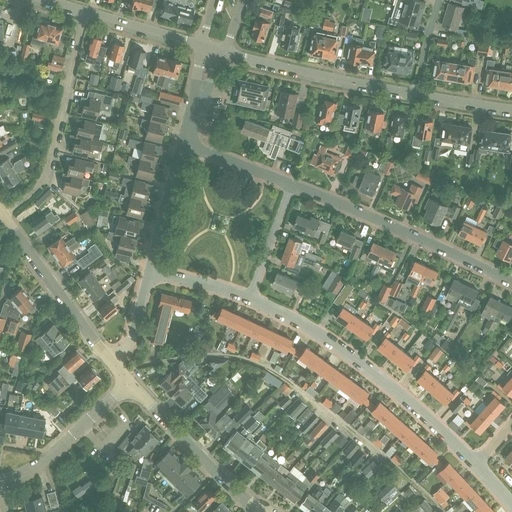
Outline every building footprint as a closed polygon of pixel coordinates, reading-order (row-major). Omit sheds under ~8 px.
[(138,0),(137,7),(140,8),(140,11),(147,13),(148,10),(149,10),(150,6),(154,7),(156,0),(138,0)] [(168,0),(168,2),(165,1),(161,15),(175,19),(180,0),(168,0)] [(180,0),(175,19),(176,21),(180,22),(182,21),(190,23),(193,9),(194,6),(191,0),(190,0),(180,0)] [(396,0),(395,6),(422,14),(426,2),(418,0),(396,0)] [(473,0),(472,6),(481,9),(484,1),(481,0),(473,0)] [(449,3),(446,14),(460,18),(464,7),(462,7),(449,3)] [(278,13),(275,24),(282,26),(287,7),(280,5),(280,6),(279,11),(278,13)] [(251,37),(264,41),(274,11),(260,6),(258,14),(257,17),(253,29),(254,29),(251,37)] [(419,25),(422,14),(395,6),(392,17),(390,17),(388,22),(403,27),(404,21),(419,25)] [(363,12),(361,20),(369,22),(371,13),(365,12),(363,11),(363,12)] [(446,14),(442,25),(455,29),(454,34),(461,35),(465,36),(467,30),(457,29),(460,18),(446,14)] [(329,20),(327,29),(333,31),(335,22),(329,20)] [(39,21),(35,37),(32,36),(30,42),(44,46),(46,41),(50,24),(39,21)] [(50,24),(46,41),(57,44),(62,28),(50,24)] [(294,49),(299,28),(285,25),(281,46),(294,49)] [(316,35),(314,34),(310,52),(322,55),(327,33),(317,31),(316,35)] [(416,40),(418,33),(407,31),(406,38),(416,40)] [(327,33),(322,55),(335,58),(340,36),(327,33)] [(92,36),(87,53),(91,55),(89,61),(93,63),(92,66),(98,68),(102,55),(97,54),(101,39),(92,36)] [(351,37),(347,59),(348,60),(347,62),(356,64),(357,61),(359,62),(362,49),(363,39),(351,37)] [(447,46),(451,46),(452,41),(448,40),(438,38),(437,44),(447,46)] [(362,49),(359,62),(372,64),(376,42),(371,41),(369,50),(362,49)] [(113,42),(108,57),(114,59),(112,69),(116,70),(117,67),(118,68),(124,46),(113,42)] [(26,60),(30,45),(24,43),(20,59),(26,60)] [(484,44),(483,55),(488,56),(488,55),(493,56),(494,49),(492,49),(492,46),(484,44)] [(389,45),(385,67),(398,70),(401,53),(394,52),(395,46),(389,45)] [(401,53),(398,70),(410,72),(413,56),(414,50),(409,48),(407,55),(401,53)] [(134,73),(138,75),(139,75),(141,66),(145,52),(134,49),(132,56),(128,56),(126,63),(129,64),(127,71),(134,72),(134,73)] [(53,54),(51,63),(50,63),(49,69),(61,72),(62,66),(63,66),(65,57),(53,54)] [(161,86),(169,59),(166,59),(165,60),(157,58),(152,73),(159,75),(156,85),(161,86)] [(461,64),(458,80),(468,82),(469,78),(470,77),(473,78),(476,59),(469,58),(468,65),(461,64)] [(169,59),(161,86),(166,87),(168,82),(174,84),(176,78),(178,69),(180,68),(182,64),(180,62),(175,61),(169,59)] [(431,75),(446,78),(449,62),(434,59),(431,75)] [(488,60),(486,68),(485,80),(487,80),(488,81),(487,85),(498,86),(500,70),(493,69),(495,61),(488,60)] [(449,62),(446,78),(458,80),(461,64),(449,62)] [(129,95),(133,96),(140,98),(141,95),(141,94),(140,93),(142,88),(144,79),(145,76),(147,68),(141,66),(139,75),(138,75),(138,77),(137,77),(136,77),(132,90),(132,91),(131,91),(130,93),(129,95)] [(511,71),(500,70),(498,86),(510,88),(511,77),(511,71)] [(89,83),(97,85),(100,75),(91,73),(91,74),(89,80),(89,83)] [(234,102),(264,109),(269,110),(271,100),(266,99),(268,87),(238,80),(234,102)] [(141,94),(141,95),(150,97),(151,97),(153,90),(149,89),(143,88),(141,94)] [(52,102),(54,90),(46,89),(44,101),(52,102)] [(159,91),(159,95),(158,98),(167,100),(180,104),(182,97),(168,93),(159,91)] [(282,91),(277,113),(292,117),(297,94),(282,91)] [(109,112),(113,97),(95,92),(93,99),(85,97),(85,98),(87,98),(86,105),(83,104),(81,114),(96,118),(97,112),(102,110),(109,112)] [(150,97),(141,95),(140,98),(140,101),(142,101),(140,109),(148,111),(151,115),(150,119),(149,120),(159,123),(164,124),(167,115),(162,114),(164,107),(166,108),(168,108),(151,103),(152,97),(151,97),(150,97)] [(332,125),(337,103),(325,100),(324,105),(321,105),(318,122),(332,125)] [(0,111),(0,114),(11,111),(9,105),(0,106),(0,111)] [(343,123),(345,123),(344,129),(355,131),(356,125),(357,126),(360,107),(348,105),(346,116),(345,115),(343,123)] [(367,127),(372,128),(371,131),(380,133),(380,130),(384,112),(370,109),(367,127)] [(295,111),(292,125),(301,127),(304,113),(295,111)] [(45,122),(47,116),(33,112),(31,119),(45,122)] [(403,136),(407,116),(394,114),(391,131),(391,134),(403,136)] [(164,124),(141,118),(140,126),(144,127),(146,131),(145,137),(160,141),(163,131),(158,130),(159,123),(164,125),(164,124)] [(76,136),(80,137),(91,140),(91,139),(92,134),(96,131),(101,132),(103,125),(80,119),(80,120),(84,121),(83,127),(78,126),(76,136)] [(431,129),(432,122),(420,119),(417,136),(416,143),(421,144),(422,137),(431,139),(432,130),(431,129)] [(264,142),(266,143),(272,145),(279,126),(273,124),(271,129),(269,128),(246,120),(242,131),(265,139),(264,142)] [(449,144),(454,144),(458,125),(444,123),(440,145),(449,147),(449,144)] [(458,125),(454,144),(455,145),(454,148),(468,151),(472,127),(458,125)] [(272,145),(266,143),(264,149),(272,152),(270,156),(275,158),(277,154),(283,156),(286,147),(289,148),(288,147),(292,137),(293,138),(293,137),(290,136),(292,131),(279,126),(272,145)] [(480,146),(495,148),(498,131),(498,129),(492,128),(490,130),(485,129),(485,130),(483,141),(481,141),(480,146)] [(498,131),(495,148),(510,151),(511,146),(508,145),(510,133),(498,131)] [(91,140),(80,137),(79,144),(74,142),(72,152),(87,156),(88,150),(92,148),(100,149),(102,142),(91,139),(91,140)] [(129,155),(129,156),(155,162),(157,153),(154,152),(156,146),(159,146),(129,138),(127,146),(138,149),(141,153),(140,158),(129,155)] [(0,152),(1,155),(19,145),(15,139),(0,147),(0,152)] [(352,159),(357,147),(349,144),(344,156),(352,159)] [(334,174),(341,158),(325,152),(327,148),(321,146),(317,156),(314,154),(311,163),(328,169),(327,171),(334,174)] [(431,161),(433,149),(426,148),(424,160),(431,161)] [(474,153),(473,159),(479,159),(481,149),(475,148),(474,153)] [(472,164),(473,159),(474,153),(468,152),(466,163),(472,164)] [(155,162),(129,156),(127,163),(134,165),(137,169),(135,175),(150,179),(153,169),(149,168),(151,162),(155,163),(155,162)] [(69,164),(66,174),(89,179),(82,177),(83,172),(87,169),(91,170),(93,163),(70,157),(70,158),(75,159),(73,165),(69,164)] [(0,162),(0,175),(22,163),(20,159),(11,164),(8,158),(0,162)] [(383,172),(387,174),(392,162),(388,160),(383,172)] [(22,163),(0,175),(0,177),(2,181),(2,183),(3,186),(5,186),(6,187),(20,179),(16,173),(25,168),(22,163)] [(108,177),(118,179),(119,173),(109,171),(108,177)] [(373,195),(381,177),(367,171),(363,179),(356,176),(353,184),(360,187),(359,189),(373,195)] [(417,172),(415,177),(430,184),(432,179),(417,172)] [(89,179),(66,174),(71,175),(69,182),(65,181),(62,190),(77,194),(79,188),(83,186),(87,187),(89,179)] [(120,194),(145,200),(147,191),(145,190),(147,184),(149,184),(123,177),(121,185),(129,187),(131,191),(130,196),(120,194)] [(413,183),(411,188),(409,191),(395,185),(392,192),(400,195),(397,203),(408,208),(412,200),(417,203),(423,188),(413,183)] [(40,209),(55,195),(49,189),(34,203),(40,209)] [(145,200),(120,194),(118,201),(125,203),(127,208),(126,213),(141,217),(143,207),(141,207),(143,200),(145,201),(145,200)] [(472,207),(477,196),(470,194),(465,204),(472,207)] [(455,218),(460,208),(454,205),(452,208),(448,206),(430,198),(425,207),(429,209),(425,218),(439,225),(445,212),(450,214),(449,215),(455,218)] [(499,219),(505,207),(498,204),(492,216),(499,219)] [(482,207),(478,214),(484,216),(487,210),(482,207)] [(88,208),(80,214),(88,226),(89,225),(93,231),(96,228),(95,226),(97,225),(94,222),(97,219),(88,208)] [(54,215),(51,211),(44,215),(32,224),(38,233),(51,224),(60,218),(56,213),(54,215)] [(79,218),(74,211),(64,218),(68,225),(79,218)] [(300,230),(313,235),(317,237),(316,241),(324,244),(328,234),(331,223),(312,216),(311,219),(298,214),(294,226),(301,228),(300,230)] [(478,221),(470,239),(481,244),(487,231),(482,229),(485,224),(481,222),(484,216),(478,214),(476,220),(478,221)] [(139,222),(140,222),(113,215),(111,223),(117,224),(115,233),(120,234),(120,235),(131,237),(135,238),(138,229),(133,228),(135,221),(139,222)] [(458,233),(470,239),(478,221),(476,220),(475,222),(472,221),(471,223),(464,220),(458,233)] [(363,241),(355,238),(356,236),(341,230),(337,240),(345,243),(343,247),(352,251),(350,256),(356,258),(363,241)] [(106,239),(111,240),(115,241),(118,245),(115,256),(120,260),(128,262),(130,255),(131,255),(134,245),(129,244),(131,237),(120,235),(120,234),(115,233),(113,232),(109,231),(106,239)] [(286,249),(316,261),(318,255),(306,251),(307,250),(308,250),(311,244),(303,241),(290,236),(286,249)] [(48,246),(54,256),(76,241),(73,237),(65,243),(61,237),(48,246)] [(509,260),(511,254),(511,243),(497,237),(493,245),(500,248),(497,254),(509,260)] [(76,241),(54,256),(61,266),(66,263),(68,266),(77,260),(74,256),(70,251),(79,245),(76,241)] [(375,264),(373,269),(377,271),(380,266),(377,265),(386,247),(373,242),(370,249),(365,247),(361,258),(375,264)] [(102,253),(95,243),(87,249),(89,251),(77,260),(82,268),(102,253)] [(377,265),(380,266),(383,267),(385,263),(396,267),(400,258),(395,256),(397,252),(386,247),(377,265)] [(316,261),(286,249),(281,261),(294,266),(296,259),(314,265),(316,261)] [(415,260),(409,273),(406,279),(415,284),(414,288),(419,290),(421,285),(419,283),(427,266),(415,260)] [(102,268),(107,274),(111,270),(106,264),(102,268)] [(337,273),(343,276),(346,270),(339,266),(335,272),(337,273)] [(419,283),(421,285),(425,286),(427,281),(436,286),(439,279),(436,278),(439,271),(427,266),(419,283)] [(111,270),(107,274),(112,280),(116,277),(111,270)] [(78,281),(85,291),(97,281),(90,271),(78,281)] [(305,295),(309,285),(303,282),(303,283),(297,281),(297,280),(278,272),(272,285),(292,293),(295,286),(301,289),(299,293),(305,295)] [(338,294),(347,278),(343,276),(337,273),(328,288),(338,294)] [(122,283),(116,288),(119,293),(130,284),(130,283),(135,279),(132,275),(122,283)] [(448,291),(449,292),(448,293),(453,295),(451,300),(453,301),(449,309),(453,310),(466,284),(454,279),(448,291)] [(114,290),(116,288),(122,283),(119,280),(111,286),(114,290)] [(390,293),(392,294),(397,296),(403,283),(402,282),(396,280),(390,293)] [(97,281),(85,291),(93,300),(105,291),(97,281)] [(382,300),(386,301),(392,287),(390,286),(384,283),(377,298),(382,300)] [(466,284),(453,310),(458,313),(462,305),(475,311),(479,304),(480,300),(477,299),(475,298),(478,290),(466,284)] [(4,302),(0,313),(0,337),(6,320),(11,310),(28,295),(21,287),(9,298),(8,297),(5,299),(6,300),(4,302)] [(349,299),(353,292),(345,287),(340,294),(349,299)] [(419,290),(414,288),(410,295),(416,297),(419,290)] [(159,305),(150,342),(148,353),(154,354),(157,343),(163,345),(170,317),(165,316),(167,307),(168,308),(171,298),(173,298),(173,296),(161,293),(159,305)] [(11,310),(6,320),(7,320),(4,331),(15,334),(20,320),(17,318),(20,312),(22,313),(27,309),(28,311),(31,312),(33,312),(35,309),(35,308),(35,305),(33,304),(35,303),(28,295),(11,310)] [(115,295),(98,309),(106,319),(118,309),(114,303),(118,299),(115,295)] [(422,307),(430,312),(437,299),(428,295),(422,307)] [(165,316),(170,317),(172,308),(188,312),(191,301),(173,296),(173,298),(171,298),(168,308),(167,307),(165,316)] [(489,318),(485,326),(482,332),(487,334),(490,328),(503,302),(490,296),(482,314),(489,318)] [(396,302),(388,298),(385,305),(404,314),(408,306),(396,301),(396,302)] [(336,317),(346,324),(354,314),(357,309),(345,301),(340,307),(342,308),(336,317)] [(442,306),(435,302),(430,314),(437,317),(442,306)] [(511,306),(503,302),(490,328),(494,330),(497,322),(498,323),(501,317),(508,320),(511,311),(511,306)] [(211,316),(227,324),(233,312),(221,306),(218,313),(213,311),(211,316)] [(233,312),(227,324),(239,329),(245,317),(233,312)] [(354,314),(346,324),(357,332),(365,321),(354,314)] [(389,323),(394,327),(401,319),(395,315),(389,323)] [(245,317),(239,329),(251,335),(257,323),(245,317)] [(402,317),(398,323),(407,330),(411,325),(402,317)] [(365,321),(357,332),(368,339),(374,330),(375,331),(379,325),(375,322),(372,326),(365,321)] [(257,323),(251,335),(263,341),(269,329),(257,323)] [(53,324),(40,334),(34,339),(42,348),(60,332),(53,324)] [(193,324),(189,342),(188,346),(194,347),(193,352),(198,351),(199,347),(201,336),(203,327),(193,324)] [(269,329),(263,341),(268,343),(266,346),(272,349),(274,346),(275,346),(280,334),(269,329)] [(31,334),(21,331),(16,347),(26,350),(31,334)] [(377,347),(387,355),(396,344),(388,338),(391,334),(387,331),(383,337),(384,338),(377,347)] [(410,335),(406,331),(402,336),(406,340),(410,335)] [(42,348),(40,350),(43,353),(51,346),(56,352),(68,342),(60,332),(42,348)] [(280,334),(275,346),(286,352),(287,350),(291,352),(294,348),(290,345),(292,340),(280,334)] [(449,353),(455,345),(442,335),(436,343),(449,353)] [(428,340),(427,339),(423,344),(429,349),(433,344),(428,340)] [(396,344),(387,355),(398,363),(406,352),(396,344)] [(297,357),(307,364),(315,354),(305,346),(301,352),(296,349),(293,353),(297,356),(297,357)] [(435,362),(444,351),(437,346),(428,357),(435,362)] [(57,355),(60,358),(67,352),(64,349),(57,355)] [(64,364),(51,376),(45,382),(52,390),(46,396),(48,398),(50,401),(69,384),(63,378),(84,359),(76,350),(62,362),(64,364)] [(275,364),(279,353),(274,351),(269,361),(275,364)] [(406,352),(398,363),(408,371),(415,362),(416,363),(420,357),(417,354),(413,358),(406,352)] [(315,354),(307,364),(317,371),(325,361),(315,354)] [(227,360),(212,358),(207,363),(210,366),(207,369),(212,374),(227,360)] [(16,359),(13,366),(19,368),(22,361),(16,359)] [(159,383),(166,390),(178,378),(178,376),(180,373),(181,374),(185,370),(184,370),(186,368),(189,366),(195,365),(194,359),(182,360),(182,362),(179,365),(178,364),(159,383)] [(325,361),(317,371),(328,379),(336,369),(325,361)] [(417,379),(427,387),(435,377),(428,370),(431,366),(428,363),(423,369),(424,370),(417,379)] [(446,371),(451,367),(447,363),(442,368),(446,371)] [(19,368),(13,366),(11,374),(17,376),(19,368)] [(90,367),(77,378),(81,383),(77,387),(82,392),(99,377),(90,367)] [(178,378),(166,390),(173,397),(193,377),(190,373),(186,368),(184,370),(185,370),(181,374),(180,373),(178,376),(178,378)] [(336,369),(328,379),(329,380),(327,384),(336,391),(347,377),(336,369)] [(475,380),(483,387),(488,382),(480,375),(475,380)] [(193,377),(173,397),(181,405),(192,394),(199,387),(196,383),(198,381),(193,377)] [(347,377),(336,391),(347,399),(358,385),(347,377)] [(435,377),(427,387),(436,395),(445,385),(435,377)] [(511,378),(504,385),(500,382),(497,385),(503,390),(504,389),(511,395),(511,378)] [(25,382),(19,380),(16,389),(22,392),(25,382)] [(209,390),(213,393),(224,384),(219,380),(209,390)] [(29,383),(25,389),(32,394),(39,383),(35,381),(32,385),(29,383)] [(308,384),(303,389),(308,393),(309,392),(315,397),(319,392),(313,388),(317,383),(313,381),(310,385),(308,384)] [(284,382),(278,388),(286,395),(291,389),(284,382)] [(198,422),(207,431),(226,412),(225,411),(223,413),(220,410),(235,395),(224,384),(213,393),(208,399),(209,400),(203,406),(209,412),(198,422)] [(358,385),(347,399),(357,406),(360,402),(360,403),(362,401),(365,404),(369,400),(365,397),(368,392),(358,385)] [(445,385),(436,395),(446,404),(453,396),(454,397),(459,391),(456,388),(452,392),(445,385)] [(487,405),(497,413),(506,404),(497,396),(498,395),(493,390),(489,394),(483,401),(487,405)] [(28,399),(34,405),(38,401),(32,394),(28,399)] [(286,395),(278,403),(283,408),(291,400),(286,395)] [(50,401),(48,398),(46,396),(41,401),(45,405),(50,401)] [(292,417),(304,404),(298,397),(285,411),(292,417)] [(456,413),(465,403),(459,397),(450,408),(456,413)] [(463,400),(465,403),(468,405),(471,401),(467,397),(463,400)] [(333,408),(339,413),(345,406),(338,400),(333,408)] [(38,401),(34,405),(39,410),(43,405),(38,401)] [(60,411),(50,401),(44,407),(55,417),(60,411)] [(370,410),(380,419),(389,409),(379,401),(374,405),(370,402),(367,406),(371,410),(370,410)] [(239,424),(253,411),(247,404),(233,418),(239,424)] [(475,410),(475,411),(489,423),(497,413),(487,405),(479,414),(475,410)] [(297,418),(303,424),(314,413),(307,407),(297,418)] [(347,414),(342,410),(338,414),(348,423),(356,413),(351,409),(347,414)] [(389,409),(380,419),(389,428),(398,418),(389,409)] [(475,411),(469,418),(465,421),(471,426),(472,425),(480,433),(489,423),(475,411)] [(226,412),(207,431),(214,438),(233,419),(226,412)] [(270,417),(274,421),(280,417),(276,412),(270,417)] [(4,424),(3,430),(16,432),(19,415),(6,413),(4,424)] [(314,413),(303,424),(299,428),(305,433),(319,418),(314,413)] [(19,415),(16,432),(29,434),(32,417),(19,415)] [(223,446),(232,453),(257,420),(252,415),(242,425),(244,427),(240,433),(236,430),(223,446)] [(32,417),(29,434),(42,436),(43,427),(53,428),(54,422),(45,420),(45,419),(32,417)] [(398,418),(389,428),(399,437),(408,427),(398,418)] [(257,420),(232,453),(241,460),(252,444),(255,441),(250,437),(253,434),(254,435),(263,425),(259,422),(257,420)] [(322,421),(313,431),(304,441),(309,445),(317,436),(319,437),(328,426),(322,421)] [(145,424),(130,441),(134,444),(128,451),(132,455),(139,449),(137,447),(151,432),(149,430),(150,429),(145,424)] [(364,436),(371,429),(365,424),(359,432),(364,436)] [(408,427),(399,437),(409,445),(418,436),(408,427)] [(324,437),(325,437),(319,442),(325,448),(330,443),(331,443),(339,435),(332,428),(324,437)] [(139,449),(132,455),(137,460),(143,453),(144,455),(160,438),(154,433),(153,434),(151,432),(137,447),(139,449)] [(342,444),(346,440),(340,434),(336,438),(342,444)] [(418,436),(409,445),(419,454),(427,444),(418,436)] [(371,442),(374,445),(379,439),(375,437),(371,442)] [(252,444),(241,460),(250,467),(263,451),(262,451),(267,445),(262,441),(259,438),(256,442),(255,441),(252,444)] [(378,448),(383,442),(379,439),(374,445),(378,448)] [(349,458),(359,446),(353,441),(343,452),(349,458)] [(427,444),(419,454),(428,462),(427,463),(431,467),(434,463),(435,464),(438,460),(434,456),(437,453),(427,444)] [(177,486),(174,489),(182,497),(185,494),(186,496),(201,480),(191,470),(192,469),(181,458),(180,459),(170,449),(155,464),(177,486)] [(354,467),(365,455),(360,450),(349,462),(354,467)] [(263,451),(250,467),(258,473),(270,457),(263,451)] [(139,476),(148,478),(153,460),(145,457),(139,476)] [(270,457),(258,473),(268,481),(280,464),(270,457)] [(379,467),(373,459),(361,470),(368,477),(379,467)] [(128,461),(124,475),(132,478),(136,464),(128,461)] [(438,470),(447,479),(456,470),(448,461),(444,465),(440,461),(436,465),(440,469),(438,470)] [(280,464),(268,481),(276,487),(288,471),(280,464)] [(288,471),(276,487),(285,495),(297,479),(298,478),(302,473),(293,466),(289,471),(288,471)] [(297,479),(285,495),(294,501),(307,486),(308,487),(315,480),(319,475),(313,470),(307,478),(306,477),(302,481),(298,478),(297,479)] [(456,470),(447,479),(455,489),(465,480),(456,470)] [(90,498),(98,492),(90,480),(81,486),(80,484),(72,489),(77,496),(87,489),(88,491),(87,493),(90,498)] [(465,480),(455,489),(464,499),(474,490),(465,480)] [(383,501),(397,488),(391,481),(377,494),(383,501)] [(298,504),(306,510),(322,490),(317,486),(311,495),(308,492),(298,504)] [(322,490),(306,510),(307,511),(318,511),(324,505),(321,503),(327,496),(328,495),(327,494),(331,490),(326,487),(323,491),(322,490)] [(193,503),(201,511),(216,496),(208,488),(193,503)] [(474,490),(464,499),(473,508),(483,499),(474,490)] [(46,493),(49,503),(57,500),(55,491),(51,492),(46,493)] [(324,505),(318,511),(331,511),(343,497),(339,493),(327,507),(324,505)] [(24,500),(27,509),(44,504),(41,496),(24,500)] [(343,497),(331,511),(340,511),(344,507),(339,503),(344,498),(343,497)] [(121,511),(124,502),(112,499),(108,511),(109,511),(121,511)] [(424,511),(429,511),(432,509),(423,499),(418,505),(424,511)] [(445,499),(440,504),(443,508),(448,503),(445,499)] [(483,499),(473,508),(476,511),(489,511),(493,510),(483,499)] [(221,501),(211,510),(209,511),(224,511),(228,508),(221,501)]
